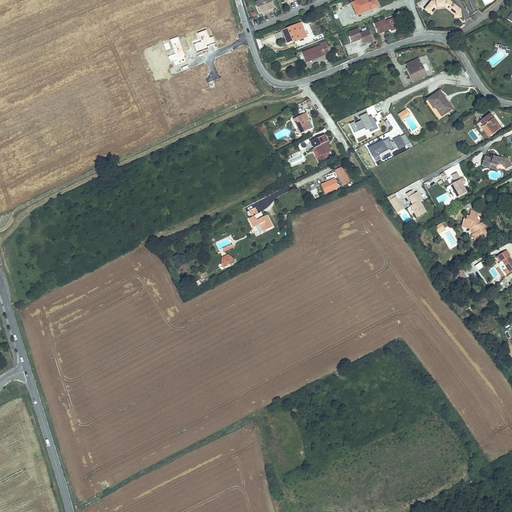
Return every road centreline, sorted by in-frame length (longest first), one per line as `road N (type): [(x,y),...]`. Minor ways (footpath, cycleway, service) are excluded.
road 1 (residential): [(237,0),(260,67),(278,84),(423,37)]
road 2 (secondary): [(69,511),(27,370)]
